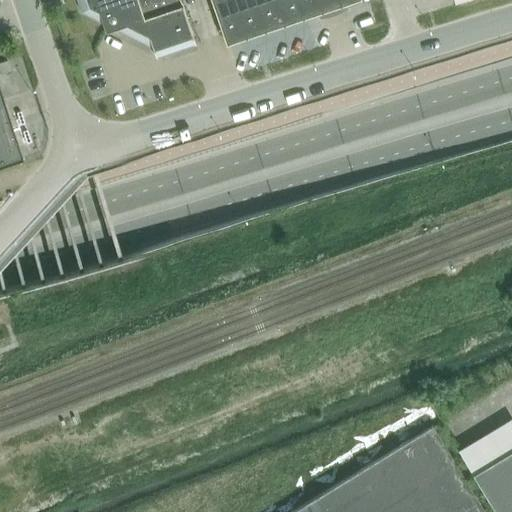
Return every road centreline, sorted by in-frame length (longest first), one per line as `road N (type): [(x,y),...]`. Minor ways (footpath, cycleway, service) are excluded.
road 1 (primary): [(511,78),(0,237)]
road 2 (primary): [(0,272),(511,122)]
road 3 (unclassified): [(76,152),(511,18)]
road 4 (unclassified): [(76,152),(25,0)]
